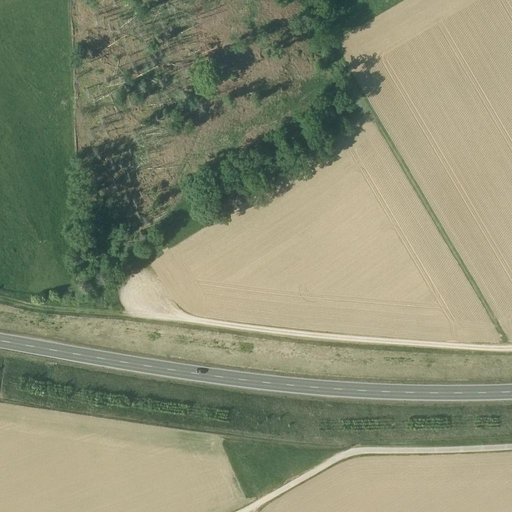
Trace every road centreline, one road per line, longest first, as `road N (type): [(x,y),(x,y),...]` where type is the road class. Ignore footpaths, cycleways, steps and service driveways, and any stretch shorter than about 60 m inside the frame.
road 1 (primary): [(0,346),(278,388),(511,396)]
road 2 (track): [(0,298),(52,310),(511,349)]
road 3 (track): [(312,0),(511,347)]
road 4 (track): [(247,509),(353,452),(511,446)]
